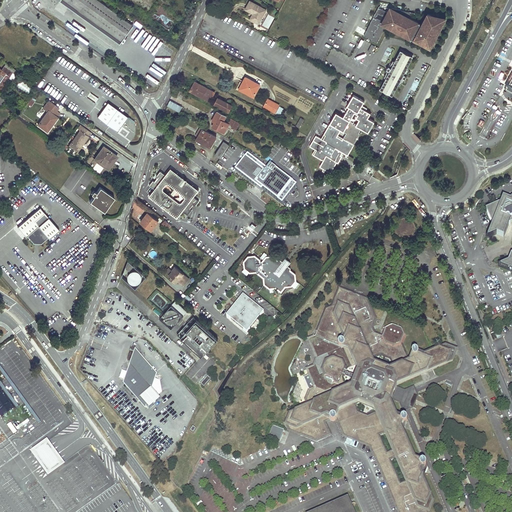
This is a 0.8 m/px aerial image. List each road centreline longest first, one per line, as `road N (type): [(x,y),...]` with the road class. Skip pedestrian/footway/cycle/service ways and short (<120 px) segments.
road 1 (residential): [(154,118),(271,215),(288,218),(384,189)]
road 2 (residential): [(58,360),(81,333),(154,118)]
road 3 (unclassified): [(438,227),(511,406)]
road 4 (unclassified): [(168,511),(58,360)]
road 5 (residential): [(17,1),(31,20),(135,92),(154,118)]
road 6 (residential): [(464,2),(405,125),(427,154)]
road 7 (residential): [(154,118),(206,0)]
